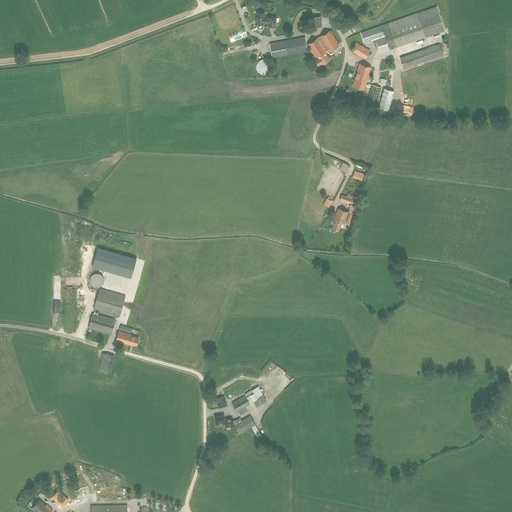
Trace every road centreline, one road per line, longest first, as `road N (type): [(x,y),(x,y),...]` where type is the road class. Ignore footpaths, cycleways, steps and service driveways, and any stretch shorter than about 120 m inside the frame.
road 1 (unclassified): [(204,444),(205,396),(196,373),(0,326)]
road 2 (track): [(195,11),(93,50),(0,62)]
